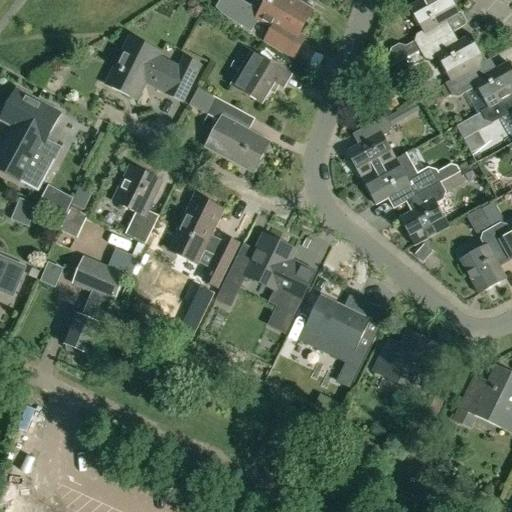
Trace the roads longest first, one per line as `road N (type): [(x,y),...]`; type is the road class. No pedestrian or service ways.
road 1 (unclassified): [(310,511),(0,359)]
road 2 (residential): [(318,196),(276,205),(118,125)]
road 3 (residential): [(474,328),(444,312),(318,196)]
road 4 (residential): [(318,196),(315,149),(368,0)]
